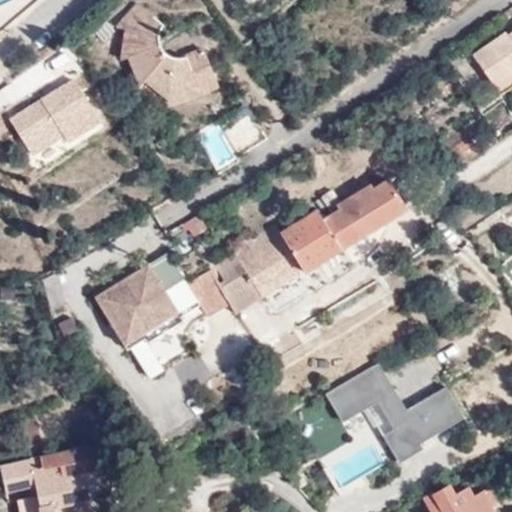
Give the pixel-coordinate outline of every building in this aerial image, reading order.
[(220,89),(204,48),(187,55),(188,58),(182,59),(173,59),(163,54),(159,46),(159,37),(165,27),(138,2),(117,29),(126,31),(122,62),(129,59),(140,88),(146,83),(169,103),(170,110),(220,89)] [(511,33),(507,37),(498,43),(496,40),(473,55),(492,86),(511,71),(511,33)] [(498,43),(507,37),(504,34),(496,40),(498,43)] [(511,87),(511,71),(492,86),(500,96),(511,87)] [(73,82),(11,121),(32,155),(62,137),(67,145),(100,125),(73,82)] [(238,152),(265,136),(267,135),(248,104),(220,121),(238,152)] [(511,126),(511,123),(506,114),(497,121),(504,132),(511,126)] [(454,167),(486,147),(475,130),(444,151),(454,167)] [(240,156),(269,139),(267,135),(265,136),(238,152),(240,156)] [(299,263),(303,270),(405,209),(388,180),(371,189),(368,186),(340,202),(331,190),(320,197),(331,215),(325,218),(318,206),(279,229),(275,223),(233,248),(235,252),(257,288),(299,263)] [(168,252),(147,263),(151,271),(139,278),(142,284),(133,289),(130,283),(116,291),(112,285),(94,295),(125,349),(143,338),(146,343),(183,321),(180,317),(200,305),(168,252)] [(208,268),(228,300),(234,310),(261,295),(257,288),(235,252),(208,268)] [(151,271),(147,263),(112,285),(116,291),(130,283),(133,289),(142,284),(139,278),(151,271)] [(261,295),(303,270),(299,263),(257,288),(261,295)] [(186,282),(206,313),(228,300),(208,268),(186,282)] [(379,365),(327,395),(342,423),(364,410),(396,466),(423,451),(420,444),(463,420),(445,389),(406,411),(379,365)] [(24,449),(39,445),(34,419),(18,423),(24,449)] [(34,497),(37,511),(57,511),(57,506),(98,497),(87,447),(0,466),(0,481),(2,491),(32,484),(34,497)] [(433,511),(494,511),(497,511),(484,487),(476,491),(470,481),(462,486),(457,478),(425,497),(433,511)] [(37,511),(34,497),(17,501),(19,511),(37,511)]
